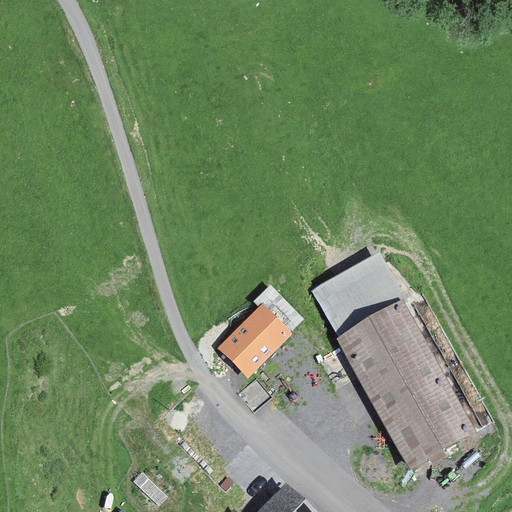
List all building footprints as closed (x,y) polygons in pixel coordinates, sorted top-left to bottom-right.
[(471,436),(380,259),(319,290),(410,467),(471,436)] [(294,342),(263,310),(222,351),(253,382),(294,342)] [(130,478),(156,504),(175,485),(149,459),(130,478)] [(309,511),(285,490),(264,511),(309,511)] [(249,511),(235,502),(227,511),(249,511)]
